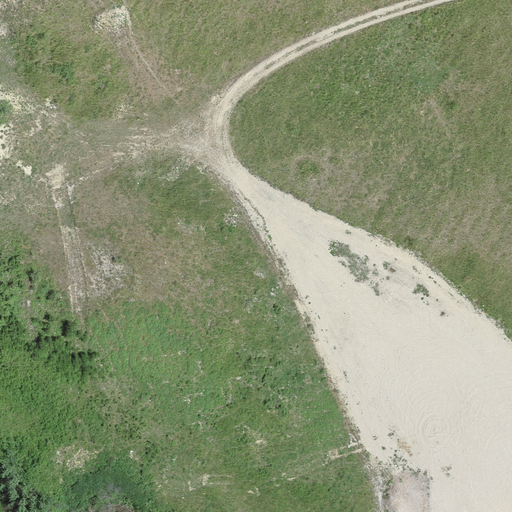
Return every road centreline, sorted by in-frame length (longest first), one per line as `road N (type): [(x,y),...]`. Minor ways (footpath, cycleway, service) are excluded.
road 1 (track): [(422,0),(283,53),(237,81),(218,109),(218,140),(238,172),(454,304),(511,354)]
road 2 (track): [(238,172),(353,357),(410,511)]
